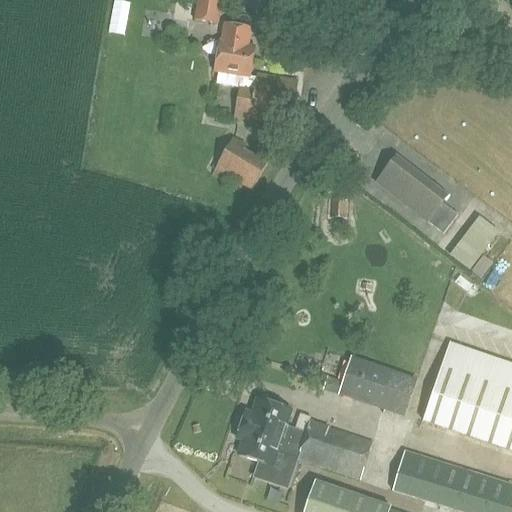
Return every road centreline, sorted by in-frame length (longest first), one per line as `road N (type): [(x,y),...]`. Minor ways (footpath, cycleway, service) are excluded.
road 1 (unclassified): [(154,421),(256,227),(412,0)]
road 2 (unclassified): [(154,421),(0,412)]
